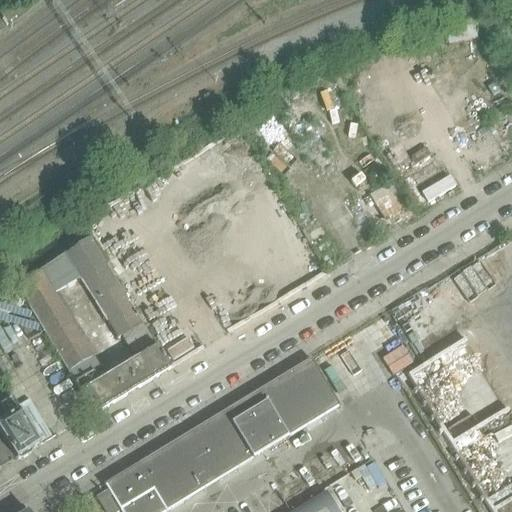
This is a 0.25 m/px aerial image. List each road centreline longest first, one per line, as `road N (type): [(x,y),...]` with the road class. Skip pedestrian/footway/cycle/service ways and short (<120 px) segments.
road 1 (unclassified): [(0,505),(511,194)]
road 2 (track): [(0,215),(177,108)]
